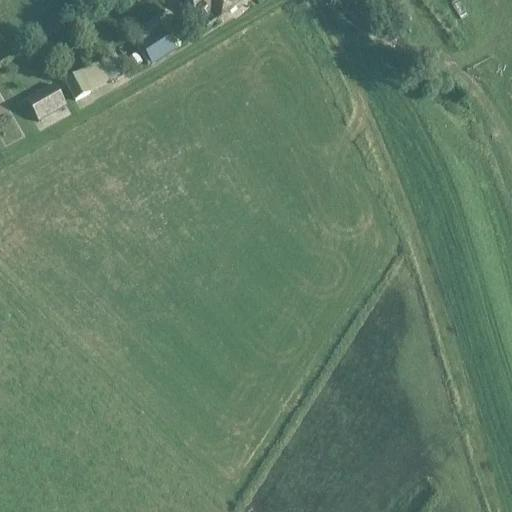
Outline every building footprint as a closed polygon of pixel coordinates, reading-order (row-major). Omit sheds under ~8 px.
[(217,22),(242,0),(182,0),(207,30),(217,21),(217,22)] [(139,46),(163,31),(156,19),(131,34),(139,46)] [(176,51),(163,31),(139,46),(151,67),(176,51)] [(100,65),(109,83),(125,75),(115,57),(100,65)] [(64,83),(75,102),(90,94),(79,75),(64,83)] [(66,108),(54,86),(25,102),(38,124),(66,108)]
